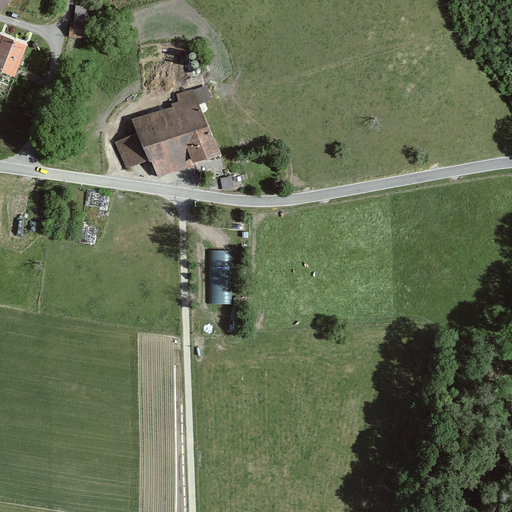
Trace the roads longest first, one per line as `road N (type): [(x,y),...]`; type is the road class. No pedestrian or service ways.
road 1 (tertiary): [(0,167),(276,203),(511,163)]
road 2 (track): [(178,194),(190,511)]
